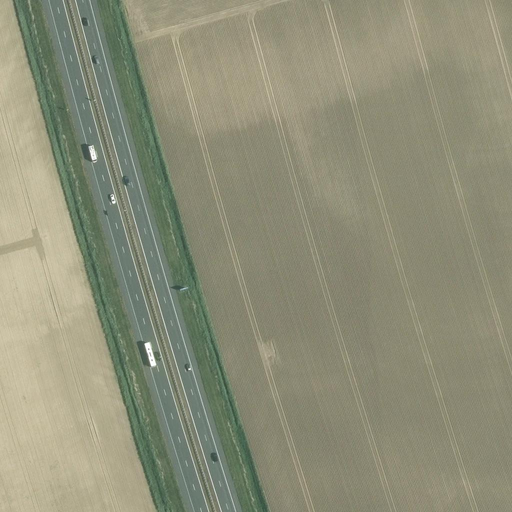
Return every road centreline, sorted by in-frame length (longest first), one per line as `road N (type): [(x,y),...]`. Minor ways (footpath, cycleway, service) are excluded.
road 1 (motorway): [(228,511),(82,0)]
road 2 (motorway): [(56,0),(201,511)]
